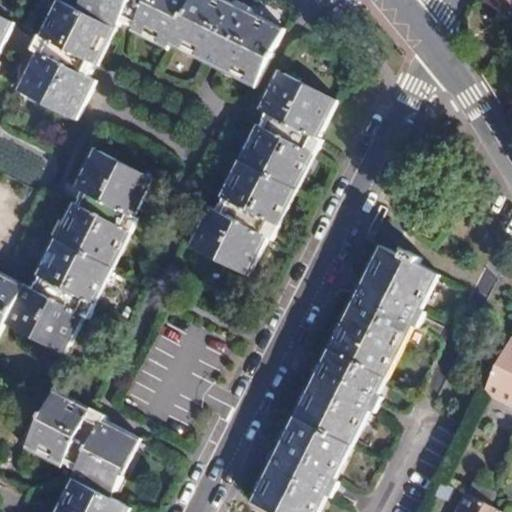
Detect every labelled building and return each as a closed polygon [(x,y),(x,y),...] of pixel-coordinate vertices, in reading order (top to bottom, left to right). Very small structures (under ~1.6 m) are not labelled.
[(294,39),(218,0),(93,0),(84,19),(65,9),(39,60),(42,62),(25,95),(86,129),(104,94),(93,89),(100,76),(108,81),(134,31),(147,38),(141,48),(174,65),(179,55),(263,98),(294,39)] [(510,28),(511,24),(511,0),(498,0),(490,16),(510,28)] [(27,33),(0,18),(0,95),(10,77),(5,74),(27,33)] [(276,258),(332,155),(327,152),(348,114),(290,83),(270,121),(277,125),(269,141),(265,139),(223,216),(229,219),(223,230),(211,223),(193,256),(254,289),(272,256),(276,258)] [(162,191),(114,164),(95,199),(103,203),(95,218),(90,215),(53,286),(57,289),(50,302),(0,275),(0,347),(9,332),(67,364),(84,333),(92,337),(148,231),(142,227),(162,191)] [(325,498),(358,434),(363,437),(373,419),(368,416),(405,346),(409,349),(418,333),(413,330),(433,293),(374,263),(243,511),(323,511),(330,500),(325,498)] [(511,335),(492,376),(511,386),(511,335)] [(129,511),(115,504),(146,448),(110,428),(113,423),(65,396),(30,458),(70,481),(75,472),(83,476),(62,511),(129,511)] [(511,511),(511,503),(470,483),(455,511),(511,511)]
